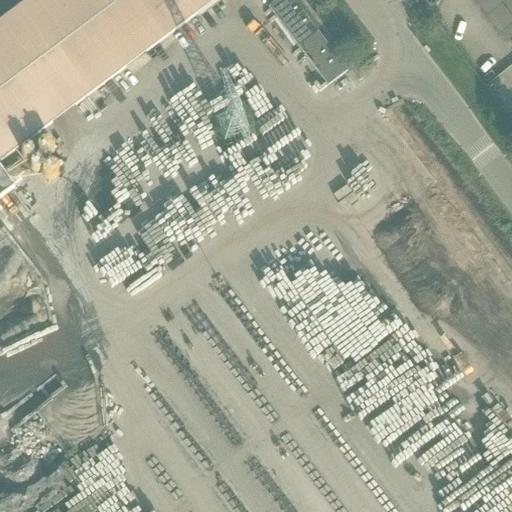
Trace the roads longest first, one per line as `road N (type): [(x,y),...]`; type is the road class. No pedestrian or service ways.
road 1 (unknown): [(331,128),(320,181),(307,197),(141,303),(92,217),(89,178),(106,144),(227,46),(248,42),(266,52)]
road 2 (unclassified): [(511,197),(361,0)]
